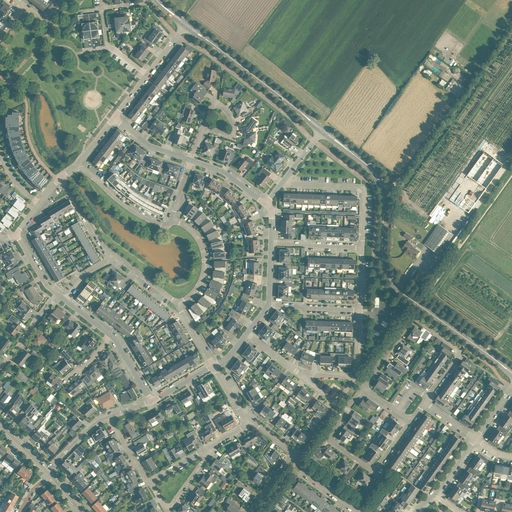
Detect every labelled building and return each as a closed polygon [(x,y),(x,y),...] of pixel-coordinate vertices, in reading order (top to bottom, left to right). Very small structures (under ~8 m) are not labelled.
[(48,9),(52,3),(49,0),(47,3),(43,1),(38,8),(43,11),(46,7),(48,9)] [(9,9),(8,8),(10,6),(4,1),(1,5),(1,6),(2,7),(0,9),(0,10),(8,16),(11,12),(9,10),(9,9)] [(8,16),(0,10),(0,19),(1,18),(1,19),(2,18),(5,20),(8,16)] [(123,25),(123,20),(124,20),(124,17),(123,10),(120,10),(121,18),(115,18),(116,24),(118,24),(118,25),(123,25)] [(99,29),(98,25),(98,22),(94,22),(93,19),(93,20),(92,14),(89,15),(91,31),(99,29)] [(91,31),(89,15),(86,15),(86,20),(85,20),(86,23),(82,24),(83,31),(82,32),(91,31)] [(130,22),(130,16),(124,17),(124,20),(123,20),(123,25),(128,24),(128,26),(131,25),(136,25),(135,21),(130,22)] [(123,37),(122,32),(123,32),(122,30),(124,29),(123,25),(118,25),(118,24),(116,24),(111,25),(110,25),(108,25),(109,28),(116,27),(117,38),(120,38),(123,37)] [(131,31),(131,25),(128,26),(128,24),(123,25),(124,29),(122,30),(123,32),(122,32),(123,37),(126,37),(126,32),(131,31)] [(163,35),(159,31),(161,29),(155,25),(149,32),(152,34),(159,39),(163,35)] [(99,46),(98,38),(97,38),(100,38),(99,30),(99,29),(91,31),(93,47),(99,46)] [(93,47),(91,31),(82,32),(83,32),(83,36),(84,40),(87,39),(87,42),(84,43),(85,48),(93,47)] [(159,39),(152,34),(149,32),(144,40),(149,44),(151,41),(155,44),(159,39)] [(150,52),(146,48),(147,46),(142,42),(139,45),(140,48),(141,49),(139,51),(146,56),(150,52)] [(191,54),(193,50),(187,46),(185,49),(184,49),(185,48),(182,46),(180,49),(178,51),(185,57),(189,52),(191,54)] [(146,56),(139,51),(135,56),(132,53),(130,56),(136,61),(138,58),(142,61),(146,56)] [(185,57),(178,51),(175,56),(182,61),(185,57)] [(182,61),(175,56),(171,60),(178,66),(182,61)] [(178,66),(171,60),(168,65),(175,70),(178,66)] [(175,70),(168,65),(164,69),(171,75),(175,70)] [(171,75),(164,69),(161,74),(168,79),(171,75)] [(215,82),(215,78),(216,71),(208,70),(206,80),(207,80),(207,81),(206,82),(205,82),(203,85),(209,90),(212,86),(208,84),(209,82),(210,81),(215,82)] [(168,79),(161,74),(157,78),(164,84),(168,79)] [(164,84),(157,78),(154,83),(161,88),(164,84)] [(203,95),(204,93),(207,91),(208,91),(196,82),(191,90),(195,93),(194,94),(194,95),(191,99),(199,104),(202,100),(202,101),(205,97),(203,95)] [(245,87),(237,82),(238,82),(239,83),(235,89),(234,90),(224,88),(223,96),(233,98),(234,96),(237,99),(241,93),(245,87)] [(160,90),(157,87),(153,84),(149,89),(156,94),(160,90)] [(159,96),(156,94),(149,89),(146,93),(153,99),(155,101),(159,96)] [(153,99),(146,93),(142,98),(149,103),(153,99)] [(149,103),(142,98),(139,102),(146,108),(148,109),(151,105),(149,103)] [(146,108),(139,102),(135,107),(142,112),(146,108)] [(253,113),(250,107),(247,109),(243,102),(234,107),(239,116),(244,113),(246,117),(253,113)] [(191,124),(195,111),(190,110),(192,106),(186,104),(180,120),(191,124)] [(142,112),(135,107),(132,111),(139,117),(142,112)] [(139,117),(132,111),(130,114),(130,113),(127,116),(130,118),(131,118),(135,121),(139,117)] [(18,122),(18,118),(18,112),(12,112),(11,112),(11,115),(7,115),(7,117),(5,117),(5,120),(7,120),(6,123),(5,123),(5,128),(18,127),(18,122)] [(153,124),(150,128),(154,132),(155,131),(161,135),(164,131),(166,133),(168,130),(166,128),(160,124),(161,123),(157,119),(153,124)] [(253,134),(253,128),(258,122),(254,119),(248,127),(241,128),(242,134),(245,134),(246,136),(243,145),(247,146),(248,144),(251,145),(253,140),(255,140),(256,134),(253,134)] [(123,135),(125,133),(118,128),(115,132),(115,133),(114,135),(121,140),(124,136),(123,135)] [(181,146),(184,137),(180,135),(182,131),(176,129),(173,135),(177,136),(174,143),(181,146)] [(298,140),(295,138),(297,136),(293,133),(288,139),(286,138),(283,142),(290,148),(292,145),(294,146),(296,144),(297,144),(298,143),(298,142),(297,142),(298,140)] [(276,140),(269,134),(266,139),(269,141),(273,144),(276,140)] [(121,140),(114,135),(112,137),(111,137),(110,139),(117,145),(121,140)] [(21,141),(20,136),(7,139),(8,144),(21,141)] [(117,145),(110,139),(108,141),(108,142),(107,144),(114,149),(117,145)] [(206,144),(202,153),(212,156),(214,151),(218,152),(220,144),(222,140),(218,139),(216,143),(215,142),(213,146),(206,144)] [(23,145),(21,141),(8,144),(10,150),(22,145),(23,145)] [(114,149),(107,144),(106,143),(104,146),(105,146),(103,148),(110,154),(114,149)] [(24,150),(25,150),(22,146),(22,145),(10,150),(12,155),(24,150)] [(133,160),(141,149),(136,146),(133,150),(130,148),(127,153),(134,159),(133,160)] [(112,155),(110,154),(103,148),(101,151),(101,150),(99,153),(107,158),(108,160),(112,155)] [(142,159),(146,153),(141,149),(133,160),(142,167),(145,161),(142,159)] [(232,160),(235,152),(232,151),(232,150),(229,149),(226,150),(226,151),(222,150),(219,159),(222,160),(222,161),(225,162),(226,161),(228,162),(229,159),(232,160)] [(483,149),(448,198),(467,212),(502,163),(483,149)] [(27,154),(24,150),(12,155),(14,160),(26,154),(27,154)] [(276,171),(282,164),(280,163),(285,157),(278,152),(274,158),(272,157),(271,158),(270,158),(269,158),(268,159),(268,160),(268,161),(268,162),(267,164),(276,171)] [(107,158),(99,153),(97,155),(98,155),(96,157),(103,163),(107,158)] [(17,165),(28,158),(29,158),(26,154),(14,160),(17,165)] [(103,163),(96,157),(94,160),(94,159),(92,162),(95,164),(99,168),(103,163)] [(247,170),(254,162),(248,157),(246,161),(242,158),(236,166),(242,171),(246,166),(249,168),(247,170)] [(20,170),(31,163),(31,162),(28,159),(28,158),(17,165),(20,170)] [(153,169),(157,160),(151,158),(149,164),(145,161),(142,167),(147,170),(152,172),(153,169)] [(161,168),(162,162),(157,160),(153,169),(159,171),(158,174),(161,175),(163,169),(161,168)] [(23,174),(34,166),(31,163),(20,170),(23,174)] [(171,175),(174,166),(168,164),(166,170),(163,169),(161,175),(164,176),(165,173),(171,175)] [(27,179),(37,170),(34,166),(23,174),(27,179)] [(178,174),(180,168),(174,166),(171,175),(174,176),(173,179),(179,181),(181,175),(178,174)] [(271,179),(268,177),(271,174),(263,168),(258,174),(261,177),(257,182),(263,187),(267,183),(271,179)] [(31,183),(40,174),(40,173),(37,170),(27,179),(31,183)] [(111,184),(118,177),(114,173),(107,180),(111,184)] [(35,187),(43,177),(44,176),(40,174),(31,183),(35,187)] [(203,190),(205,183),(205,182),(202,181),(203,177),(203,176),(202,175),(201,174),(200,174),(199,174),(197,174),(196,174),(193,185),(197,187),(197,188),(203,190)] [(115,188),(122,181),(124,179),(120,175),(118,177),(111,184),(115,188)] [(44,184),(45,183),(46,183),(48,180),(44,177),(43,177),(35,187),(37,189),(39,191),(44,184)] [(119,192),(126,184),(128,182),(124,179),(122,181),(115,188),(119,192)] [(213,191),(218,182),(214,180),(214,181),(212,179),(209,185),(207,183),(204,190),(208,192),(210,190),(213,191)] [(9,189),(5,186),(5,185),(3,183),(1,181),(0,181),(0,192),(4,195),(7,192),(9,189),(9,188),(9,189)] [(124,195),(130,188),(131,185),(128,182),(126,184),(119,192),(124,195)] [(220,191),(223,185),(221,184),(218,182),(213,191),(216,193),(214,195),(219,198),(223,192),(220,191)] [(128,198),(136,188),(131,185),(130,188),(124,195),(128,198)] [(133,202),(138,194),(140,191),(136,188),(128,198),(133,202)] [(171,198),(174,190),(169,189),(167,192),(165,196),(171,198)] [(227,201),(234,193),(231,191),(229,190),(225,194),(223,192),(219,198),(222,201),(224,199),(227,201)] [(137,205),(142,197),(144,194),(140,191),(138,194),(133,202),(137,205)] [(23,204),(25,201),(14,192),(11,195),(14,198),(11,202),(11,204),(13,205),(19,210),(20,211),(24,205),(23,204)] [(234,203),(238,198),(237,197),(237,196),(234,193),(227,201),(229,204),(227,206),(231,209),(236,205),(234,203)] [(142,208),(147,200),(148,197),(144,194),(142,197),(137,205),(142,208)] [(147,210),(151,202),(153,199),(148,197),(147,200),(142,208),(147,210)] [(152,213),(156,204),(157,202),(153,199),(151,202),(147,210),(152,213)] [(74,209),(69,200),(66,202),(64,203),(69,212),(74,209)] [(157,215),(161,207),(162,204),(157,202),(156,204),(152,213),(157,215)] [(192,218),(199,208),(198,209),(194,206),(193,206),(189,204),(189,202),(183,214),(184,214),(184,213),(187,215),(187,216),(192,219),(192,218)] [(69,212),(64,203),(62,204),(59,206),(64,215),(69,212)] [(162,217),(166,209),(167,206),(162,204),(161,207),(157,215),(162,217)] [(238,214),(247,209),(245,205),(244,206),(243,204),(238,207),(236,205),(231,209),(234,213),(236,212),(238,214)] [(18,214),(17,213),(19,210),(13,205),(11,208),(10,208),(6,213),(6,214),(4,217),(10,221),(12,218),(13,219),(18,214)] [(64,215),(59,206),(56,208),(55,208),(53,209),(59,218),(64,215)] [(200,224),(208,215),(207,217),(203,212),(203,213),(198,209),(199,208),(192,218),(195,220),(194,221),(199,225),(200,224)] [(59,218),(53,209),(51,210),(52,211),(48,213),(49,214),(50,214),(54,221),(59,218)] [(244,217),(250,214),(248,212),(249,212),(247,209),(238,214),(240,217),(237,219),(240,223),(246,220),(244,217)] [(50,214),(49,214),(46,216),(46,215),(44,217),(50,226),(55,223),(54,221),(50,214)] [(206,231),(216,224),(214,225),(211,221),(207,217),(208,216),(208,215),(200,224),(202,227),(201,227),(205,232),(206,232),(206,231)] [(294,222),(294,215),(285,215),(285,220),(281,220),(281,223),(280,223),(280,226),(291,227),(292,222),(294,222)] [(7,228),(11,222),(10,221),(4,217),(4,216),(0,221),(0,227),(3,230),(5,226),(7,228)] [(50,226),(44,217),(42,218),(39,220),(41,223),(44,229),(50,226)] [(255,226),(254,223),(253,221),(247,223),(246,220),(240,223),(242,228),(244,227),(245,230),(255,226)] [(81,227),(80,224),(79,224),(78,222),(79,222),(78,222),(71,226),(72,226),(73,228),(72,228),(74,231),(81,227)] [(315,236),(316,225),(310,224),(310,222),(307,222),(307,230),(310,230),(310,236),(310,237),(314,237),(315,236)] [(41,223),(33,228),(30,230),(35,239),(40,235),(39,232),(44,229),(41,223)] [(220,235),(217,230),(214,226),(216,225),(216,224),(206,231),(206,232),(208,235),(207,235),(209,240),(210,240),(222,235),(221,235),(220,235)] [(437,253),(451,234),(438,224),(424,244),(437,253)] [(251,235),(257,233),(256,230),(257,230),(255,226),(245,230),(246,233),(244,234),(245,239),(252,237),(251,235)] [(293,238),(294,231),(291,231),(291,227),(280,226),(280,229),(281,229),(281,233),(284,233),(284,238),(293,238)] [(77,235),(83,232),(84,232),(84,231),(82,228),(81,227),(74,231),(75,233),(77,236),(77,235)] [(80,240),(86,237),(87,236),(85,233),(84,232),(83,232),(77,235),(77,236),(78,237),(80,240)] [(34,246),(44,241),(40,235),(35,239),(32,240),(34,244),(33,244),(34,246)] [(224,246),(222,241),(220,236),(222,235),(210,240),(212,243),(211,243),(212,249),(214,249),(225,246),(224,246)] [(90,241),(88,238),(87,236),(86,237),(80,240),(81,242),(83,245),(89,241),(90,241)] [(258,240),(252,240),(252,237),(245,239),(246,244),(248,243),(249,247),(259,246),(259,242),(258,242),(258,240)] [(47,246),(44,241),(34,246),(35,248),(36,248),(38,251),(47,246)] [(86,250),(92,246),(93,246),(91,243),(90,241),(89,241),(83,245),(84,247),(85,250),(86,250)] [(419,251),(410,245),(411,245),(407,242),(402,248),(406,251),(405,252),(414,258),(419,251)] [(40,256),(50,251),(47,246),(38,251),(40,254),(39,254),(40,256)] [(96,251),(94,247),(94,248),(93,246),(92,246),(86,250),(87,252),(86,252),(88,255),(89,255),(88,254),(95,251),(96,251)] [(226,257),(225,252),(223,246),(225,246),(214,249),(214,252),(213,253),(214,258),(215,258),(227,257),(226,257)] [(259,252),(259,250),(260,250),(259,246),(249,247),(249,250),(246,250),(247,256),(253,256),(253,253),(259,252)] [(293,253),(293,248),(286,247),(286,250),(280,250),(280,256),(289,257),(290,253),(293,253)] [(11,263),(17,259),(15,256),(13,257),(10,251),(3,256),(2,254),(0,254),(0,258),(3,261),(5,260),(6,261),(5,262),(7,265),(5,266),(7,270),(14,266),(12,263),(11,263)] [(53,256),(50,251),(40,256),(42,258),(44,261),(53,256)] [(98,256),(98,255),(97,252),(96,252),(95,251),(88,254),(89,255),(90,256),(89,257),(91,260),(91,259),(98,256)] [(94,264),(101,260),(99,257),(98,255),(98,256),(91,259),(92,261),(94,264)] [(47,267),(56,261),(53,256),(44,261),(46,264),(45,265),(47,267)] [(289,263),(289,257),(280,256),(280,262),(285,263),(285,265),(292,266),(292,263),(289,263)] [(314,267),(315,258),(314,258),(314,257),(310,257),(310,258),(309,258),(309,262),(306,262),(306,269),(308,269),(308,267),(314,267)] [(258,269),(259,262),(254,262),(254,258),(245,259),(245,262),(246,262),(246,268),(247,268),(250,268),(258,269)] [(59,266),(56,261),(47,267),(48,269),(48,268),(50,271),(59,266)] [(225,273),(226,267),(226,262),(228,262),(228,261),(214,261),(214,267),(215,267),(215,271),(227,273),(225,273)] [(294,266),(292,266),(285,265),(285,268),(280,268),(279,274),(289,275),(293,275),(293,269),(294,269),(294,266)] [(53,277),(62,272),(59,266),(50,271),(52,275),(51,275),(53,277)] [(29,279),(24,272),(21,274),(17,267),(5,273),(9,280),(14,277),(19,285),(29,279)] [(258,269),(250,268),(247,268),(246,274),(244,274),(244,277),(252,279),(253,275),(258,275),(258,269)] [(224,279),(225,273),(227,273),(215,271),(213,271),(212,277),(213,277),(212,280),(212,281),(224,284),(222,284),(224,279)] [(65,277),(62,272),(53,277),(54,279),(56,282),(65,277)] [(114,285),(121,276),(116,272),(113,277),(107,273),(103,279),(109,283),(108,284),(108,286),(111,289),(114,285)] [(292,284),(292,278),(289,278),(289,275),(279,274),(279,280),(285,281),(285,283),(292,284)] [(127,288),(122,284),(125,279),(121,276),(114,285),(118,288),(117,289),(123,294),(127,288)] [(257,284),(252,283),(252,279),(244,277),(243,281),(246,281),(248,282),(247,288),(255,290),(257,284)] [(101,288),(91,280),(87,285),(95,290),(96,288),(99,290),(101,288)] [(217,294),(220,289),(222,284),(224,285),(224,284),(212,281),(212,280),(211,280),(209,285),(210,286),(208,289),(219,295),(217,294)] [(288,293),(288,286),(294,287),(294,284),(292,284),(285,283),(284,286),(279,286),(279,292),(288,293)] [(36,295),(35,293),(36,292),(32,286),(30,287),(27,284),(20,288),(22,292),(24,291),(30,300),(37,306),(42,298),(37,294),(36,295)] [(132,294),(136,289),(137,288),(134,286),(132,285),(132,284),(127,291),(129,292),(132,295),(132,294)] [(95,290),(87,285),(84,289),(91,295),(95,290)] [(255,290),(247,288),(245,287),(243,293),(242,297),(247,299),(249,295),(254,296),(255,290)] [(136,298),(140,292),(141,292),(141,291),(138,289),(137,288),(136,289),(132,294),(133,296),(136,298)] [(215,299),(217,294),(219,295),(208,289),(207,288),(204,294),(205,294),(203,297),(212,305),(213,305),(211,303),(214,299),(215,299)] [(91,295),(84,289),(80,294),(88,299),(91,295)] [(140,301),(145,295),(146,295),(143,292),(143,293),(141,291),(141,292),(140,292),(136,298),(138,299),(140,301),(141,301),(140,301)] [(291,299),(292,296),(288,296),(288,293),(279,292),(278,298),(284,298),(284,301),(292,302),(292,299),(291,299)] [(88,299),(80,294),(77,298),(84,304),(88,299)] [(145,304),(149,299),(150,298),(147,296),(145,295),(140,301),(141,301),(142,302),(142,303),(145,305),(145,304)] [(207,308),(211,304),(212,305),(203,297),(202,296),(198,301),(199,301),(196,304),(204,313),(203,312),(207,308)] [(251,305),(246,302),(247,299),(242,297),(241,300),(243,301),(240,306),(248,310),(251,305)] [(149,308),(154,302),(154,301),(152,299),(151,300),(150,298),(149,299),(145,304),(145,305),(147,306),(146,306),(149,308)] [(30,312),(32,309),(26,305),(22,302),(17,308),(21,312),(18,315),(26,321),(29,317),(28,317),(29,316),(30,316),(32,314),(30,312)] [(154,311),(158,306),(159,305),(156,303),(154,302),(149,308),(151,309),(154,312),(154,311)] [(204,313),(196,304),(195,303),(191,307),(192,308),(189,310),(188,308),(188,309),(195,320),(194,318),(199,316),(203,312),(204,313)] [(101,315),(106,308),(101,304),(98,308),(99,309),(96,312),(101,315)] [(158,315),(162,309),(163,309),(163,308),(160,306),(159,305),(158,306),(154,311),(155,313),(158,315)] [(245,316),(248,310),(240,306),(237,305),(235,310),(235,311),(233,314),(238,317),(241,314),(245,316)] [(111,311),(113,309),(108,306),(106,308),(101,315),(105,319),(111,311)] [(60,320),(64,314),(57,308),(52,314),(52,313),(48,318),(51,320),(50,321),(51,321),(54,324),(58,319),(60,320)] [(162,318),(167,312),(168,312),(165,310),(163,308),(163,309),(162,309),(158,315),(160,316),(162,318),(163,318),(162,318)] [(110,322),(117,313),(113,309),(111,311),(105,319),(110,322)] [(291,317),(285,313),(283,315),(277,310),(273,315),(281,321),(283,323),(285,320),(287,322),(289,320),(291,317)] [(167,322),(172,315),(169,313),(167,312),(162,318),(163,318),(164,319),(164,320),(167,322)] [(236,320),(238,317),(233,314),(230,312),(228,315),(230,316),(227,321),(229,323),(236,328),(240,324),(236,320)] [(114,326),(120,318),(122,316),(117,313),(110,322),(114,326)] [(21,328),(14,323),(17,319),(12,315),(9,319),(11,320),(9,322),(13,324),(10,327),(7,330),(14,335),(18,330),(19,331),(21,328)] [(277,326),(281,321),(273,315),(269,320),(274,323),(272,326),(278,330),(280,328),(277,326)] [(119,329),(124,322),(120,318),(114,326),(119,329)] [(80,330),(82,328),(78,325),(77,325),(76,324),(77,324),(75,323),(74,324),(69,320),(65,326),(69,330),(68,332),(74,337),(76,336),(77,337),(80,333),(78,332),(79,331),(80,331),(80,330)] [(180,326),(177,321),(172,324),(170,321),(165,324),(170,332),(180,326)] [(123,333),(129,325),(124,322),(119,329),(123,333)] [(236,328),(229,323),(226,328),(224,326),(222,324),(219,327),(226,333),(228,330),(233,333),(236,328)] [(278,330),(272,326),(270,328),(266,324),(262,329),(270,335),(272,337),(276,333),(277,333),(279,331),(278,330)] [(135,330),(133,329),(134,329),(129,325),(123,333),(128,337),(130,334),(131,335),(135,330)] [(183,331),(180,326),(170,332),(173,337),(176,335),(183,331)] [(228,336),(226,333),(219,327),(217,330),(219,331),(214,335),(216,338),(222,344),(226,340),(225,339),(228,336)] [(425,341),(430,333),(423,328),(420,331),(415,327),(412,331),(412,332),(411,334),(410,333),(407,338),(416,343),(418,340),(417,339),(420,336),(423,338),(423,339),(425,341)] [(139,332),(139,331),(137,329),(133,334),(136,336),(137,338),(130,342),(133,347),(140,343),(144,341),(139,332)] [(268,338),(270,335),(262,329),(258,334),(263,338),(261,340),(268,345),(270,343),(269,342),(270,340),(268,338)] [(186,336),(183,331),(176,335),(179,340),(186,336)] [(47,340),(44,338),(44,337),(41,334),(41,335),(38,332),(35,335),(32,339),(33,339),(30,342),(34,345),(36,342),(39,345),(42,342),(44,343),(47,340)] [(94,345),(96,342),(97,341),(95,340),(95,338),(93,338),(91,337),(89,340),(87,339),(88,339),(85,336),(78,345),(84,350),(84,352),(88,351),(88,352),(93,346),(94,346),(94,345)] [(182,345),(189,341),(186,336),(179,340),(176,342),(179,347),(182,345)] [(9,347),(12,343),(9,341),(9,340),(8,339),(7,339),(5,338),(2,341),(1,340),(0,341),(0,355),(3,352),(4,353),(7,349),(7,348),(8,347),(9,347)] [(216,338),(211,342),(210,340),(207,342),(210,347),(214,344),(217,348),(222,344),(216,338)] [(286,354),(292,346),(288,342),(289,340),(287,338),(283,343),(285,345),(282,350),(287,353),(286,353),(286,354)] [(56,341),(54,340),(51,344),(57,348),(60,345),(56,341)] [(448,351),(450,347),(443,342),(441,346),(437,351),(438,351),(448,358),(452,353),(448,351)] [(143,348),(140,343),(133,347),(136,352),(143,348)] [(399,349),(395,354),(396,354),(397,353),(399,354),(396,358),(407,365),(410,361),(405,358),(410,350),(405,346),(401,343),(401,344),(402,345),(400,347),(399,347),(400,347),(399,349),(398,349),(399,349)] [(257,358),(262,351),(256,346),(254,349),(250,345),(246,350),(257,358)] [(139,357),(149,351),(146,346),(143,348),(136,352),(139,357)] [(298,354),(301,349),(299,348),(297,350),(292,346),(286,354),(287,354),(287,353),(292,357),(295,353),(298,354)] [(305,364),(309,354),(305,353),(306,351),(304,350),(301,349),(298,354),(301,356),(300,361),(305,363),(305,364)] [(27,361),(31,356),(24,350),(19,357),(18,356),(15,360),(16,361),(15,361),(22,366),(26,361),(27,361)] [(71,358),(64,350),(61,352),(68,361),(71,358)] [(251,365),(257,358),(246,350),(242,355),(247,358),(245,361),(250,364),(251,365)] [(141,362),(152,356),(149,351),(139,357),(141,362)] [(438,351),(435,356),(437,358),(444,363),(447,358),(448,358),(438,351)] [(119,365),(111,352),(109,353),(108,353),(106,352),(100,361),(106,365),(108,362),(109,361),(114,368),(119,365)] [(317,360),(318,353),(316,352),(314,356),(309,354),(305,364),(305,363),(311,365),(313,359),(317,360)] [(200,360),(198,356),(199,356),(197,353),(196,353),(191,356),(195,363),(200,360)] [(326,366),(327,356),(320,356),(321,354),(318,353),(317,360),(320,360),(320,366),(326,366)] [(335,361),(336,353),(330,353),(330,357),(327,356),(326,366),(332,366),(333,361),(335,361)] [(344,367),(345,357),(339,357),(339,354),(336,354),(336,353),(335,361),(338,361),(338,366),(344,366),(344,367)] [(143,368),(154,361),(151,357),(152,356),(141,362),(143,364),(142,365),(143,368)] [(195,363),(191,356),(186,358),(191,366),(195,363)] [(191,366),(186,358),(181,361),(186,369),(191,366)] [(444,363),(437,358),(433,362),(441,368),(444,363)] [(63,374),(71,367),(65,360),(60,364),(59,362),(53,367),(58,373),(60,371),(63,374)] [(248,367),(250,365),(250,364),(245,361),(243,363),(239,360),(235,364),(243,370),(246,365),(248,367)] [(473,369),(476,365),(469,360),(466,364),(463,361),(459,366),(467,372),(471,367),(473,369)] [(186,369),(181,361),(176,364),(181,372),(186,369)] [(441,368),(433,362),(431,361),(428,366),(430,367),(437,372),(441,368)] [(275,365),(272,363),(268,368),(266,366),(262,371),(265,373),(264,373),(269,377),(270,375),(276,368),(275,367),(275,365)] [(404,374),(407,369),(407,370),(397,363),(394,366),(389,363),(386,367),(388,367),(385,371),(394,377),(397,374),(399,375),(402,372),(404,374)] [(181,372),(176,364),(171,367),(176,375),(181,372)] [(243,375),(240,373),(243,370),(235,364),(231,369),(236,373),(234,376),(237,383),(243,375)] [(100,372),(97,370),(94,366),(85,374),(87,376),(83,379),(89,386),(96,379),(94,377),(100,372)] [(467,372),(459,366),(456,371),(463,376),(467,372)] [(176,375),(171,367),(166,370),(171,378),(176,375)] [(437,372),(430,367),(427,372),(434,377),(437,372)] [(278,376),(281,372),(276,368),(277,368),(276,368),(270,375),(275,379),(274,381),(277,382),(280,377),(278,376)] [(171,378),(166,370),(161,373),(166,381),(171,378)] [(463,376),(456,371),(453,376),(460,381),(463,376)] [(430,382),(434,377),(427,372),(423,377),(431,383),(431,382),(430,382)] [(166,381),(161,373),(157,376),(161,383),(166,381)] [(63,385),(60,383),(62,381),(52,374),(47,380),(53,385),(52,387),(58,392),(63,385)] [(161,383),(157,376),(152,379),(151,380),(153,383),(154,383),(156,386),(161,383)] [(285,388),(292,380),(287,376),(284,380),(281,378),(276,385),(279,387),(280,385),(285,388)] [(386,386),(388,383),(390,385),(393,381),(386,376),(383,379),(379,377),(377,380),(379,381),(375,387),(383,392),(387,386),(386,386)] [(462,383),(460,381),(453,376),(449,381),(456,386),(459,388),(462,383)] [(495,384),(498,381),(491,376),(488,379),(491,381),(487,386),(488,387),(488,386),(495,391),(495,392),(499,387),(495,384)] [(431,383),(423,377),(419,382),(417,380),(415,383),(422,388),(423,385),(427,388),(431,383)] [(77,392),(82,388),(86,392),(88,390),(82,379),(81,380),(79,378),(67,389),(74,396),(78,393),(77,392)] [(137,397),(136,394),(127,380),(124,382),(129,390),(128,390),(128,392),(120,395),(124,401),(122,402),(132,398),(133,399),(137,397)] [(294,388),(297,384),(292,380),(285,388),(290,392),(289,393),(291,395),(296,389),(294,388)] [(456,386),(449,381),(446,386),(453,391),(456,386)] [(6,382),(2,387),(5,389),(3,391),(7,394),(13,386),(6,382)] [(212,391),(207,382),(203,385),(202,384),(198,386),(201,391),(198,393),(202,399),(204,402),(210,398),(208,394),(212,391)] [(116,403),(112,395),(115,393),(109,383),(105,385),(110,392),(103,396),(104,398),(98,401),(100,405),(100,406),(101,406),(103,409),(109,406),(109,407),(116,403)] [(258,393),(255,388),(258,386),(256,383),(250,387),(251,390),(246,392),(250,398),(249,398),(258,393)] [(453,391),(446,386),(442,391),(449,396),(453,391)] [(495,391),(488,386),(488,387),(484,391),(491,396),(495,392),(495,391)] [(299,392),(297,390),(292,397),(291,398),(298,403),(301,400),(307,392),(305,390),(306,389),(303,387),(302,388),(299,392)] [(193,398),(189,391),(180,397),(184,404),(193,398)] [(446,401),(449,396),(442,391),(439,395),(438,395),(446,401)] [(491,396),(484,391),(481,396),(488,401),(491,396)] [(0,405),(3,408),(7,403),(11,397),(3,392),(0,396),(0,405)] [(311,401),(309,400),(312,396),(307,392),(301,400),(305,404),(303,407),(306,409),(311,401)] [(261,398),(258,393),(249,398),(250,398),(253,403),(257,400),(259,403),(264,400),(263,397),(261,398)] [(16,405),(22,398),(18,394),(12,401),(14,404),(7,412),(13,418),(18,413),(18,412),(20,409),(16,405)] [(436,405),(443,410),(445,408),(443,406),(446,401),(438,395),(435,400),(438,403),(436,405)] [(488,401),(481,396),(477,401),(484,406),(488,401)] [(97,410),(92,405),(94,403),(91,398),(85,403),(88,406),(83,411),(88,417),(93,412),(93,413),(97,410)] [(375,409),(378,405),(369,398),(366,402),(363,400),(359,406),(366,411),(368,407),(372,410),(373,407),(375,409)] [(317,411),(323,404),(322,404),(318,400),(315,404),(312,402),(308,408),(310,410),(312,408),(317,411)] [(176,414),(182,411),(177,403),(174,404),(172,401),(163,406),(166,410),(165,410),(166,411),(167,413),(173,409),(176,414)] [(270,409),(265,406),(268,402),(266,401),(264,402),(260,407),(263,409),(260,413),(264,417),(270,409)] [(484,406),(477,401),(474,406),(481,411),(484,406)] [(33,406),(28,402),(22,410),(27,414),(33,406)] [(324,411),(327,408),(323,404),(317,411),(314,414),(319,418),(320,417),(322,419),(327,413),(324,411)] [(481,411),(474,406),(470,411),(477,416),(481,411)] [(275,418),(279,413),(274,410),(273,411),(270,409),(264,417),(265,417),(269,421),(273,416),(275,418)] [(165,418),(162,413),(159,415),(157,410),(147,416),(151,424),(157,420),(158,422),(165,418)] [(210,420),(214,417),(210,410),(206,412),(210,420)] [(187,415),(189,420),(196,416),(194,411),(187,415)] [(470,411),(467,416),(474,421),(477,416),(470,411)] [(206,412),(198,416),(200,420),(204,417),(208,423),(211,421),(210,420),(206,412)] [(511,414),(509,412),(507,415),(506,414),(503,419),(510,424),(511,421),(511,414)] [(28,422),(31,418),(34,414),(33,413),(29,417),(29,416),(28,417),(25,415),(19,424),(24,428),(28,422)] [(280,429),(286,421),(288,418),(283,414),(282,416),(280,414),(276,419),(279,420),(275,425),(280,429)] [(360,424),(364,418),(358,414),(357,414),(355,418),(351,416),(349,419),(350,420),(348,423),(355,428),(357,424),(359,425),(360,424)] [(432,419),(425,414),(421,419),(429,424),(432,419)] [(69,424),(75,430),(83,423),(77,417),(74,415),(71,418),(73,420),(69,424)] [(236,423),(231,415),(228,418),(227,417),(224,418),(222,415),(214,420),(219,429),(223,426),(225,429),(232,425),(233,426),(235,425),(235,424),(236,423)] [(400,425),(395,421),(397,419),(398,420),(398,419),(392,415),(390,417),(392,419),(389,424),(398,430),(400,427),(399,426),(400,425)] [(474,421),(467,416),(466,415),(463,420),(460,419),(458,421),(465,426),(467,424),(471,426),(475,421),(474,421)] [(29,432),(34,426),(36,428),(41,422),(38,420),(33,426),(31,424),(34,420),(31,418),(28,422),(24,428),(29,432)] [(291,430),(295,425),(290,421),(291,420),(288,418),(286,421),(280,429),(285,432),(288,428),(291,430)] [(429,424),(421,419),(418,424),(425,429),(429,424)] [(507,428),(510,424),(503,419),(499,424),(500,424),(498,427),(507,433),(510,429),(507,428)] [(135,433),(133,430),(131,427),(132,427),(129,423),(126,424),(125,424),(125,426),(122,427),(125,433),(126,432),(127,434),(126,435),(128,437),(131,435),(133,439),(140,435),(138,431),(135,433)] [(213,432),(216,430),(212,423),(205,427),(207,431),(204,432),(203,431),(201,433),(201,434),(200,434),(205,441),(210,438),(209,437),(212,436),(212,437),(215,435),(213,432)] [(398,430),(389,424),(385,428),(383,427),(382,429),(387,433),(388,431),(393,434),(395,433),(398,430)] [(425,429),(418,424),(416,427),(416,426),(415,428),(422,434),(425,429)] [(296,441),(301,433),(297,429),(298,427),(296,425),(292,430),(294,432),(291,437),(296,440),(295,440),(296,441)] [(507,433),(498,427),(497,429),(496,429),(492,434),(499,439),(502,435),(505,437),(507,433)] [(340,433),(337,437),(339,439),(339,440),(340,440),(341,440),(343,442),(346,437),(349,439),(352,435),(353,436),(355,433),(349,428),(347,431),(343,428),(340,432),(340,433)] [(422,434),(415,428),(413,430),(414,430),(412,433),(419,438),(422,434)] [(105,431),(103,432),(101,429),(97,431),(97,432),(93,435),(93,436),(91,438),(94,443),(98,441),(97,440),(98,440),(99,442),(108,437),(105,430),(104,430),(105,431)] [(390,439),(385,436),(387,433),(382,429),(380,432),(382,433),(378,438),(387,445),(390,441),(389,441),(390,439)] [(198,443),(196,440),(199,438),(194,430),(186,435),(188,438),(183,441),(189,451),(196,447),(195,445),(198,443)] [(37,441),(42,435),(37,431),(32,436),(37,441)] [(259,445),(262,440),(257,436),(255,437),(253,433),(244,439),(244,441),(241,442),(247,449),(249,447),(248,446),(255,442),(259,445)] [(306,441),(310,436),(308,434),(306,436),(301,433),(296,441),(296,440),(301,444),(304,440),(306,441)] [(419,438),(412,433),(408,438),(415,443),(419,438)] [(497,442),(499,439),(492,434),(489,438),(490,439),(488,442),(497,448),(499,444),(497,442)] [(42,445),(47,439),(42,435),(37,441),(42,445)] [(145,447),(143,444),(150,440),(146,435),(138,440),(140,444),(135,448),(136,450),(136,451),(137,452),(139,455),(148,449),(146,447),(145,447)] [(461,440),(453,435),(450,440),(457,445),(461,440)] [(56,442),(53,438),(46,445),(48,447),(45,450),(51,455),(56,451),(56,450),(58,448),(54,444),(56,442)] [(107,449),(117,443),(115,440),(114,440),(113,439),(109,441),(107,439),(108,438),(100,442),(100,444),(103,448),(106,446),(107,449)] [(387,445),(378,438),(375,443),(373,442),(371,444),(376,448),(378,445),(383,449),(384,447),(385,448),(387,445)] [(415,443),(408,438),(405,442),(412,447),(415,443)] [(457,445),(450,440),(447,444),(454,450),(457,445)] [(412,447),(405,442),(402,447),(409,452),(412,447)] [(114,452),(119,449),(118,447),(119,446),(117,443),(107,449),(109,452),(106,453),(105,455),(108,459),(115,455),(114,452)] [(246,451),(242,446),(239,448),(236,444),(232,446),(232,447),(227,450),(231,457),(240,452),(242,454),(246,451)] [(374,450),(376,448),(371,444),(366,451),(368,453),(377,459),(379,456),(378,455),(379,454),(374,450)] [(454,450),(447,444),(443,449),(451,454),(452,453),(452,452),(454,450)] [(87,452),(80,445),(74,451),(80,457),(87,452)] [(179,455),(180,454),(184,452),(180,446),(175,449),(174,448),(168,452),(173,460),(179,456),(179,455)] [(335,458),(334,452),(328,448),(322,449),(318,446),(313,454),(320,459),(323,454),(325,454),(325,455),(328,457),(329,457),(329,459),(335,458)] [(280,457),(279,456),(279,455),(279,454),(279,453),(275,450),(275,451),(269,447),(270,448),(264,455),(272,465),(271,466),(272,466),(276,460),(277,460),(280,457)] [(409,452),(402,447),(400,450),(399,450),(398,451),(405,457),(409,452)] [(451,454),(443,449),(440,454),(447,459),(449,456),(450,456),(451,454)] [(405,457),(398,451),(397,453),(395,456),(402,461),(405,457)] [(377,459),(368,453),(364,458),(362,456),(361,459),(367,463),(366,462),(367,460),(373,464),(374,462),(374,463),(377,459)] [(488,460),(480,453),(478,456),(477,456),(473,460),(480,466),(483,462),(485,464),(488,460)] [(8,465),(14,458),(8,454),(3,461),(8,465)] [(125,459),(122,454),(117,457),(115,455),(108,459),(111,464),(112,464),(115,462),(117,464),(125,459)] [(447,459),(440,454),(437,458),(444,463),(447,459)] [(228,468),(232,463),(223,455),(219,461),(216,459),(215,461),(214,461),(213,461),(212,462),(212,463),(213,464),(211,466),(218,471),(221,467),(223,468),(224,468),(226,466),(228,468)] [(257,463),(251,455),(248,459),(256,464),(257,463)] [(402,461),(395,456),(392,461),(399,466),(402,461)] [(157,467),(150,457),(142,462),(144,465),(145,465),(149,472),(157,467)] [(14,469),(19,462),(14,458),(8,465),(14,469)] [(444,463),(437,458),(434,463),(441,468),(444,463)] [(123,468),(129,464),(125,459),(117,464),(118,467),(115,469),(115,470),(117,474),(119,473),(124,470),(123,468)] [(354,471),(351,468),(348,466),(350,464),(344,459),(337,468),(346,474),(345,476),(348,478),(354,471)] [(478,469),(480,466),(473,460),(470,465),(471,466),(469,469),(478,475),(480,471),(478,469)] [(65,471),(72,464),(70,461),(68,463),(66,461),(60,466),(65,471)] [(399,466),(392,461),(388,466),(395,471),(399,466)] [(441,468),(434,463),(430,468),(437,473),(441,468)] [(76,468),(72,464),(65,471),(70,476),(74,471),(76,473),(83,466),(81,464),(76,468)] [(500,478),(502,465),(499,464),(499,465),(495,464),(493,477),(500,478)] [(262,479),(263,477),(259,473),(260,472),(262,473),(265,470),(260,465),(252,475),(255,477),(253,478),(254,479),(253,481),(259,485),(263,480),(262,479)] [(507,479),(509,467),(506,466),(502,465),(500,478),(507,479)] [(96,468),(94,469),(93,471),(98,476),(100,474),(103,472),(98,466),(96,468)] [(22,476),(26,470),(21,467),(17,473),(22,476)] [(437,473),(430,468),(427,472),(434,478),(436,476),(435,476),(437,473)] [(126,480),(136,474),(134,471),(133,471),(132,470),(129,472),(127,469),(124,470),(119,473),(122,477),(124,476),(126,480)] [(478,475),(469,469),(467,471),(466,470),(463,475),(470,480),(472,477),(475,479),(478,475)] [(27,480),(31,474),(26,470),(22,476),(27,480)] [(214,483),(218,477),(214,474),(212,472),(210,471),(208,474),(208,473),(204,478),(203,477),(199,483),(206,488),(211,482),(212,483),(214,483)] [(77,485),(84,479),(84,478),(85,477),(80,472),(77,475),(72,480),(77,485)] [(434,478),(427,472),(424,477),(431,482),(433,479),(434,478)] [(370,482),(372,479),(363,473),(361,475),(360,475),(358,477),(358,478),(359,478),(358,480),(363,483),(362,484),(363,485),(369,490),(373,484),(370,482)] [(134,481),(138,480),(135,475),(136,474),(126,480),(128,483),(126,484),(129,489),(136,484),(134,481)] [(467,484),(470,480),(463,475),(459,480),(460,481),(458,483),(467,490),(470,486),(467,484)] [(431,482),(424,477),(420,482),(427,487),(431,482)] [(87,485),(88,483),(84,479),(77,485),(81,490),(85,487),(87,485)] [(250,495),(254,490),(247,486),(246,487),(238,480),(235,484),(239,487),(243,489),(239,495),(243,498),(242,499),(245,500),(244,501),(245,502),(246,501),(247,502),(250,498),(248,496),(249,494),(250,495)] [(297,493),(303,485),(304,484),(302,483),(301,484),(298,482),(296,484),(294,482),(290,488),(297,493)] [(427,487),(420,482),(417,486),(424,491),(427,487)] [(467,490),(458,483),(456,486),(455,485),(452,490),(459,495),(462,498),(468,490),(467,490)] [(148,498),(144,493),(145,492),(142,487),(139,489),(136,484),(128,489),(130,493),(134,490),(138,495),(133,498),(136,504),(141,501),(142,502),(148,498)] [(302,497),(308,489),(306,487),(306,486),(304,484),(303,485),(297,493),(302,497)] [(419,490),(412,485),(409,489),(416,495),(419,490)] [(92,493),(88,488),(82,493),(87,498),(92,493)] [(409,489),(407,488),(403,493),(405,494),(412,499),(416,495),(409,489)] [(307,500),(313,492),(314,491),(311,490),(311,491),(308,489),(302,497),(307,500)] [(51,495),(47,490),(41,495),(45,500),(51,495)] [(97,498),(95,496),(98,493),(95,490),(92,493),(87,498),(92,503),(97,498)] [(198,499),(200,497),(201,497),(203,494),(197,490),(195,493),(193,491),(190,494),(192,495),(188,500),(194,504),(196,501),(198,501),(198,499)] [(457,499),(459,495),(452,490),(448,495),(449,496),(447,499),(456,505),(459,501),(457,499)] [(312,504),(318,496),(315,494),(316,493),(314,491),(313,492),(307,500),(312,504)] [(15,502),(18,497),(12,493),(8,498),(15,502)] [(405,494),(402,499),(409,504),(412,499),(405,494)] [(54,500),(51,495),(45,500),(42,502),(44,504),(45,504),(47,503),(48,505),(54,500)] [(487,511),(489,501),(484,500),(484,499),(484,496),(478,495),(476,507),(477,507),(477,506),(481,506),(480,510),(483,510),(483,511),(485,511),(486,511),(487,511)] [(317,507),(323,499),(323,498),(321,497),(320,498),(318,496),(312,504),(317,507)] [(15,502),(8,498),(5,497),(3,502),(5,503),(12,507),(15,502)] [(402,499),(400,497),(396,501),(403,507),(406,509),(409,504),(402,499)] [(207,505),(211,507),(216,501),(212,498),(207,505)] [(322,511),(328,503),(325,501),(326,500),(323,498),(323,499),(317,507),(322,511)] [(497,511),(499,499),(495,498),(493,501),(489,501),(487,511),(491,511),(493,511),(494,509),(497,509),(497,511)] [(239,511),(241,508),(229,499),(226,502),(230,505),(227,508),(228,508),(226,511),(227,511),(239,511),(240,511),(239,511)] [(508,511),(509,504),(505,504),(505,503),(505,500),(499,499),(497,511),(497,509),(502,510),(501,511),(508,511)] [(102,506),(100,504),(102,502),(100,500),(99,500),(97,501),(92,506),(97,511),(102,506)] [(403,507),(396,501),(394,500),(390,504),(391,505),(400,511),(403,507)] [(8,511),(9,511),(12,507),(5,503),(2,509),(8,511)] [(55,511),(61,508),(57,503),(50,509),(51,511),(52,510),(54,511),(55,511)] [(323,511),(328,511),(332,506),(333,505),(331,504),(330,505),(328,503),(322,511),(323,511)]
